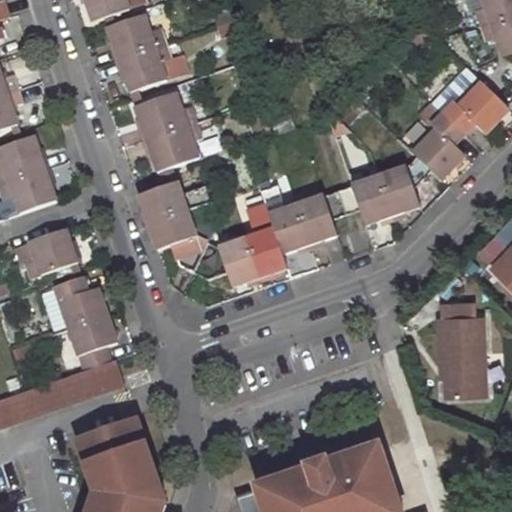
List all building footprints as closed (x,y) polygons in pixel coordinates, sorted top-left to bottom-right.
[(120,0),(89,0),(89,1),(81,4),(90,31),(109,25),(127,19),(120,0)] [(486,0),(471,0),(470,0),(476,16),(479,15),(490,12),(486,0)] [(511,0),(486,0),(490,12),(479,15),(485,31),(511,20),(511,0)] [(0,3),(0,43),(4,42),(0,31),(0,22),(9,20),(3,2),(0,3)] [(212,30),(227,42),(238,27),(222,16),(212,30)] [(127,19),(109,25),(111,30),(129,24),(127,19)] [(123,67),(173,50),(167,34),(159,36),(154,19),(130,28),(112,33),(123,67)] [(506,61),(511,58),(511,20),(485,31),(490,47),(500,43),(506,61)] [(129,24),(111,30),(112,33),(130,28),(129,24)] [(430,31),(421,34),(421,36),(440,46),(430,31)] [(175,85),(169,68),(178,65),(173,50),(123,67),(134,99),(175,85)] [(0,74),(0,96),(18,90),(11,72),(0,75),(0,74)] [(433,109),(443,119),(454,109),(458,113),(483,90),(469,75),(433,109)] [(18,90),(0,96),(0,128),(17,123),(11,107),(22,103),(18,90)] [(443,119),(464,141),(476,130),(486,141),(510,118),(483,90),(458,113),(454,109),(443,119)] [(150,145),(199,129),(193,113),(185,116),(179,99),(139,113),(150,145)] [(436,135),(412,158),(419,164),(437,182),(440,186),(466,162),(455,150),(464,141),(443,119),(433,109),(432,109),(421,120),(436,135)] [(298,116),(270,126),(272,130),(277,146),(305,136),(298,116)] [(199,129),(150,145),(161,179),(201,165),(196,146),(204,144),(199,129)] [(0,157),(2,162),(0,162),(0,184),(45,169),(33,136),(0,147),(0,157)] [(410,172),(381,182),(395,221),(424,211),(419,198),(437,182),(419,164),(410,172)] [(45,169),(0,184),(0,192),(3,201),(14,198),(20,216),(57,203),(45,169)] [(395,221),(381,182),(354,191),(361,211),(367,230),(395,221)] [(183,188),(142,201),(152,230),(192,217),(186,200),(183,188)] [(288,213),(280,190),(263,195),(269,211),(271,219),(288,213)] [(354,191),(326,201),(333,220),(361,211),(354,191)] [(211,192),(186,200),(192,217),(211,211),(216,209),(211,192)] [(326,201),(299,210),(312,249),(339,240),(333,220),(326,201)] [(312,249),(299,210),(288,213),(271,219),(277,235),(284,258),(312,249)] [(252,216),(261,241),(277,235),(271,219),(269,211),(252,216)] [(202,244),(192,217),(152,230),(162,257),(176,253),(183,274),(197,280),(212,249),(202,244)] [(66,229),(30,242),(36,258),(26,261),(32,279),(78,263),(66,229)] [(249,244),(263,284),(290,274),(284,258),(277,235),(261,241),(249,244)] [(30,242),(15,248),(21,263),(26,261),(36,258),(30,242)] [(249,244),(221,253),(212,249),(197,280),(209,286),(229,280),(234,293),(263,284),(249,244)] [(511,251),(491,272),(511,292),(511,251)] [(84,277),(57,286),(73,330),(110,317),(100,288),(89,292),(84,277)] [(444,323),(439,323),(440,338),(445,337),(447,382),(448,401),(488,399),(484,320),(474,321),(473,307),(443,308),(444,323)] [(110,317),(73,330),(88,372),(115,363),(109,345),(119,341),(110,317)] [(117,363),(0,402),(0,429),(126,388),(117,363)] [(161,511),(165,501),(135,416),(76,437),(95,493),(89,511),(161,511)] [(258,491),(236,499),(240,511),(402,511),(380,446),(330,463),(328,460),(308,468),(309,471),(257,489),(258,491)]
